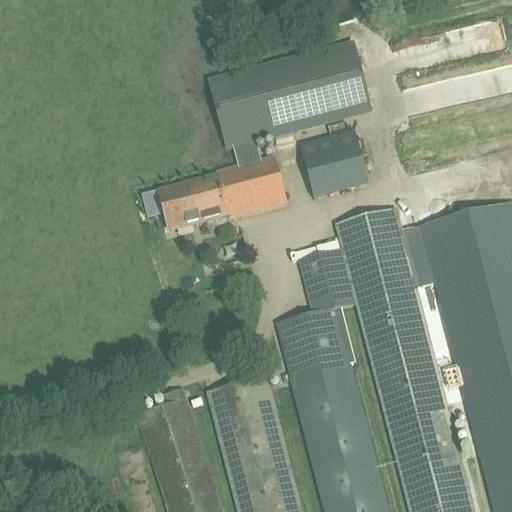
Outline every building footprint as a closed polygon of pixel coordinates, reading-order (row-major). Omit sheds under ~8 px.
[(401,45),(404,68),(447,62),(444,39),(401,45)] [(370,73),(385,69),(379,40),(364,43),(370,73)] [(354,49),(299,62),(315,124),(371,109),(354,49)] [(236,169),(260,163),(254,140),(315,124),(299,62),(211,85),(227,147),(231,146),(236,169)] [(511,106),(404,132),(410,155),(511,130),(511,106)] [(314,202),(369,187),(354,131),(303,144),(299,146),(314,202)] [(216,177),(158,192),(168,231),(226,216),(227,219),(285,204),(274,160),(260,163),(236,169),(215,174),(216,177)] [(511,511),(511,205),(402,234),(412,274),(416,289),(436,284),(457,366),(443,370),(449,395),(464,391),(494,511),(511,511)] [(439,206),(412,212),(416,226),(442,220),(439,206)] [(342,249),(352,288),(412,274),(402,234),(396,211),(336,226),(342,249)] [(352,288),(342,249),(320,255),(330,292),(308,298),(313,316),(356,305),(352,288)] [(412,274),(352,288),(356,305),(409,511),(473,511),(416,289),(412,274)] [(343,308),(277,325),(289,373),(347,358),(339,327),(347,325),(343,308)] [(387,511),(347,358),(289,373),(325,511),(387,511)] [(239,511),(300,511),(266,379),(209,394),(239,511)] [(168,511),(221,511),(183,391),(165,397),(168,407),(138,416),(168,511)]
